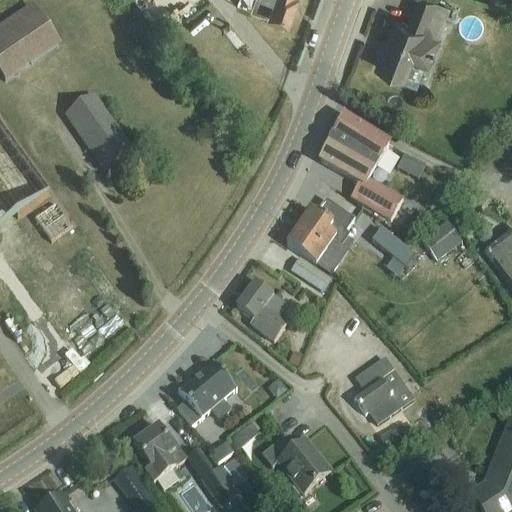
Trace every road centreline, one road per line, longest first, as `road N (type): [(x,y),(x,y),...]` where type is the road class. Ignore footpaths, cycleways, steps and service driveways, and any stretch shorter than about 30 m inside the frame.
road 1 (residential): [(398,511),(319,399),(197,307)]
road 2 (tertiary): [(0,480),(132,379),(197,307)]
road 3 (tertiary): [(197,307),(240,248),(315,104)]
road 4 (residential): [(315,104),(511,195)]
